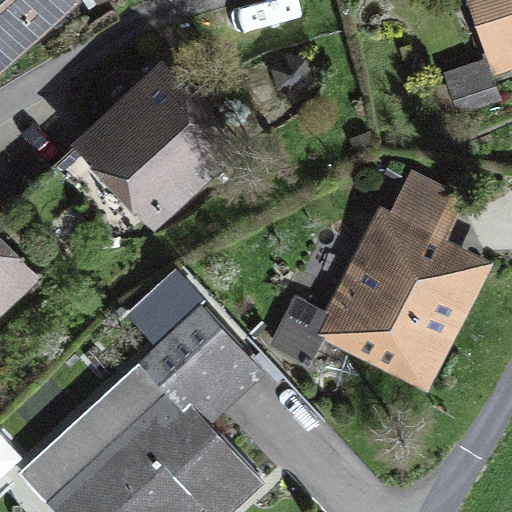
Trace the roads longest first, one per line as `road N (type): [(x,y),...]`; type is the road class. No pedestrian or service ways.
road 1 (unclassified): [(0,135),(164,32),(254,0)]
road 2 (unclassified): [(443,511),(511,400)]
